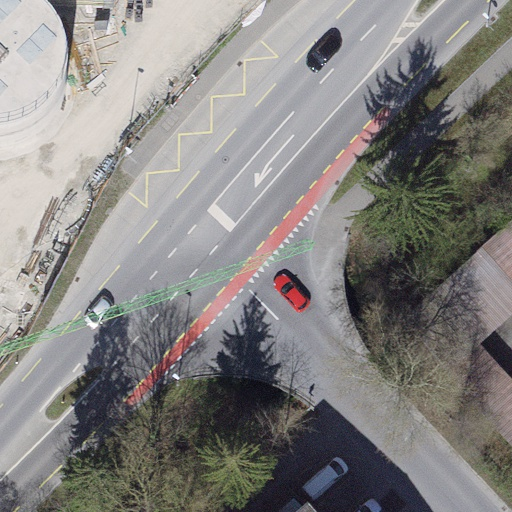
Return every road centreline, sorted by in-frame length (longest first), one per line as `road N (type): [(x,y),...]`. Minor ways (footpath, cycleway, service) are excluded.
road 1 (unclassified): [(466,511),(205,240)]
road 2 (secondary): [(205,240),(431,0)]
road 3 (secondary): [(0,460),(205,240)]
